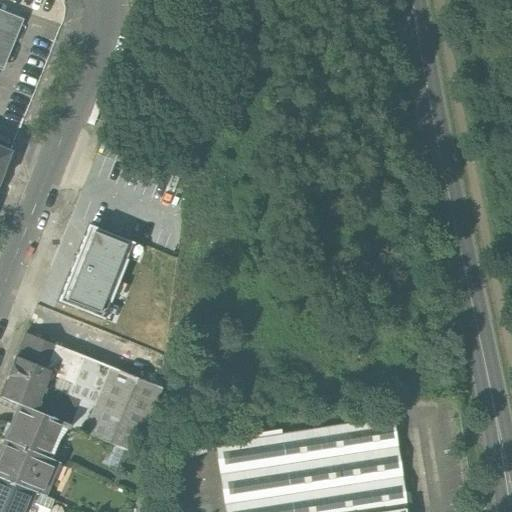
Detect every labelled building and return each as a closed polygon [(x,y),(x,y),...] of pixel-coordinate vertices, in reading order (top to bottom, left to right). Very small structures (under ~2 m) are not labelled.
[(0,62),(17,24),(0,16),(0,62)] [(5,151),(0,148),(0,178),(8,158),(5,151)] [(89,226),(59,302),(104,320),(134,243),(89,226)] [(162,389),(25,333),(15,357),(53,373),(51,377),(84,390),(78,405),(70,426),(69,428),(135,454),(162,389)] [(53,373),(15,357),(0,394),(0,397),(18,404),(66,424),(70,426),(78,405),(68,401),(70,397),(51,389),(50,392),(46,390),(51,377),(53,373)] [(66,424),(18,404),(3,440),(5,441),(51,459),(66,424)] [(405,511),(389,418),(218,445),(227,511),(405,511)] [(51,459),(5,441),(0,453),(0,478),(34,493),(43,496),(57,462),(51,459)] [(26,511),(34,493),(0,478),(0,511),(26,511)]
